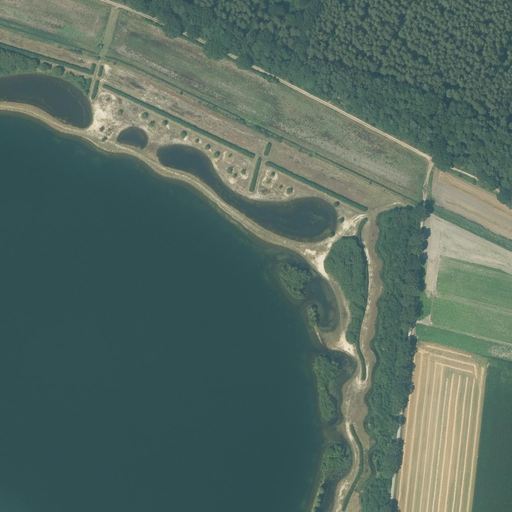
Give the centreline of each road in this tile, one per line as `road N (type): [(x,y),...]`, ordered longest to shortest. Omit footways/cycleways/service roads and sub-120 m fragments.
road 1 (track): [(431,159),(243,61),(103,0)]
road 2 (unclassified): [(388,511),(422,212)]
road 3 (track): [(511,133),(451,101),(295,54)]
road 4 (track): [(176,0),(295,54)]
